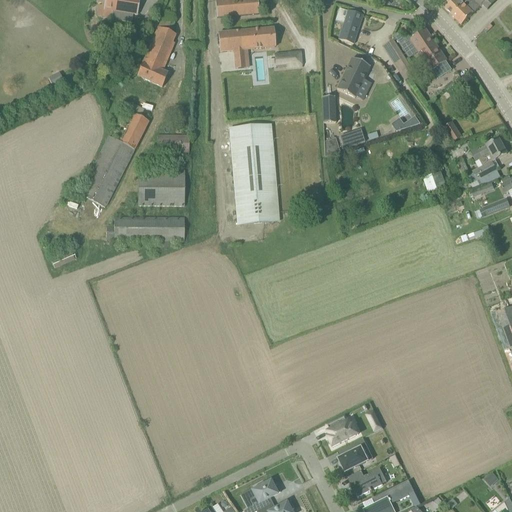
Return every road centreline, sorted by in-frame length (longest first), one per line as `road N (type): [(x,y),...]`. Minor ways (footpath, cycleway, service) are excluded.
road 1 (residential): [(337,511),(300,447),(167,511)]
road 2 (residential): [(511,116),(426,7)]
